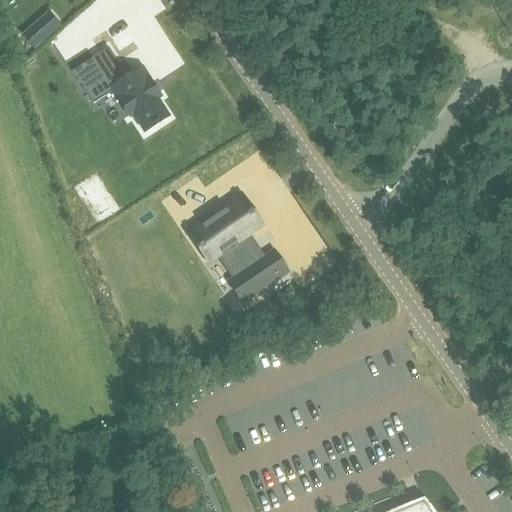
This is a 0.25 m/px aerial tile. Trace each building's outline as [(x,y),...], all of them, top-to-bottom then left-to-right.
[(135,0),(140,9),(159,0),(135,0)] [(40,40),(30,29),(21,36),(31,47),(40,40)] [(92,58),(73,70),(86,90),(105,78),(129,115),(133,113),(145,131),(154,125),(155,127),(158,125),(157,123),(167,117),(155,99),(159,96),(142,69),(138,72),(128,78),(127,77),(125,78),(112,57),(114,56),(108,48),(92,58)] [(278,228),(257,198),(237,212),(239,215),(228,222),(227,219),(205,235),(225,264),(247,249),(263,272),(246,284),(251,291),(246,294),(256,308),(279,292),(278,291),(304,272),(290,253),(277,262),(261,239),(278,228)] [(342,354),(393,329),(384,311),(333,336),(342,354)] [(434,511),(424,497),(383,511),(434,511)]
